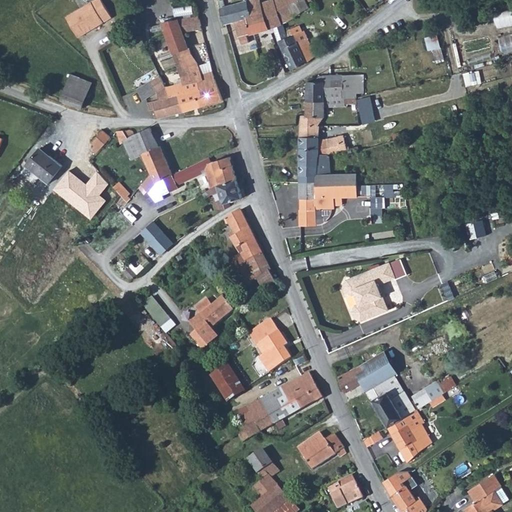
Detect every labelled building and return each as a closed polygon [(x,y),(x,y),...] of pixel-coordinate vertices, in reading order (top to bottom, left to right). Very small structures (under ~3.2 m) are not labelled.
[(102,0),(89,0),(65,11),(75,33),(110,17),(102,0)] [(261,0),(254,0),(250,1),(224,6),(226,19),(235,17),(241,42),(248,41),(247,33),(270,27),(273,27),(286,24),(283,15),(279,7),(292,1),(291,0),(272,0),(263,5),(261,0)] [(293,0),(292,1),(279,7),(283,15),(293,10),(294,13),(308,5),(305,0),(293,0)] [(192,5),(175,9),(177,18),(194,14),(192,5)] [(511,11),(496,15),(499,28),(511,25),(511,11)] [(201,15),(181,19),(184,32),(204,27),(201,15)] [(181,19),(165,23),(173,54),(182,51),(188,49),(184,32),(181,19)] [(300,27),(290,32),(286,24),(273,27),(288,67),(312,50),(304,32),(302,33),(300,27)] [(511,33),(501,35),(504,52),(511,50),(511,33)] [(442,34),(428,36),(429,50),(436,49),(437,60),(445,59),(442,34)] [(182,51),(173,54),(178,71),(179,72),(187,69),(182,51)] [(215,70),(204,73),(201,62),(193,64),(196,76),(188,78),(187,75),(180,77),(184,89),(192,87),(198,108),(222,101),(215,70)] [(89,78),(71,70),(69,71),(59,94),(78,104),(89,78)] [(359,75),(305,76),(305,96),(356,96),(357,93),(359,93),(359,75)] [(168,89),(160,76),(137,89),(144,100),(155,95),(158,101),(148,104),(149,110),(154,109),(156,118),(163,117),(169,116),(182,112),(178,95),(172,97),(168,89)] [(174,86),(168,89),(172,97),(178,95),(176,91),(174,86)] [(192,87),(184,89),(176,91),(178,95),(182,112),(198,108),(192,87)] [(356,96),(305,96),(305,115),(323,115),(323,107),(345,107),(345,104),(356,104),(356,96)] [(360,99),(363,114),(376,112),(373,96),(360,99)] [(323,115),(305,115),(301,115),(299,136),(315,136),(317,124),(323,115)] [(106,128),(94,140),(97,142),(95,145),(92,142),(86,147),(90,151),(85,156),(91,162),(98,157),(99,159),(119,141),(107,128),(106,128)] [(164,149),(157,134),(155,131),(140,137),(137,132),(122,131),(122,130),(127,142),(129,141),(136,158),(146,154),(157,178),(149,188),(154,196),(168,179),(177,175),(165,149),(164,149)] [(343,132),(327,136),(328,151),(347,145),(343,132)] [(327,136),(315,136),(299,136),(299,139),(300,179),(317,182),(316,173),(328,172),(328,151),(327,136)] [(51,144),(32,165),(35,167),(55,148),(51,144)] [(55,148),(35,167),(40,172),(45,168),(58,179),(72,162),(55,148)] [(228,156),(211,163),(219,183),(212,185),(214,192),(237,177),(228,156)] [(210,160),(177,175),(168,179),(154,196),(159,207),(170,202),(168,198),(182,192),(180,184),(179,182),(192,176),(193,179),(206,173),(212,185),(219,183),(211,163),(210,160)] [(355,172),(328,172),(316,173),(317,182),(317,184),(356,184),(355,172)] [(86,187),(70,174),(56,190),(91,219),(107,200),(101,195),(110,184),(97,173),(86,187)] [(237,177),(214,192),(209,195),(219,218),(236,206),(234,202),(243,197),(237,177)] [(317,182),(300,179),(301,226),(314,226),(314,217),(333,217),(333,204),(341,204),(341,195),(317,195),(317,184),(317,182)] [(137,192),(129,182),(122,188),(129,196),(135,204),(141,197),(136,193),(137,192)] [(356,184),(317,184),(317,195),(341,195),(356,195),(356,184)] [(386,196),(397,197),(398,185),(387,184),(386,196)] [(386,215),(387,196),(373,196),(373,215),(386,215)] [(271,270),(244,208),(221,226),(224,230),(233,227),(235,232),(231,234),(241,257),(242,260),(232,265),(245,293),(244,294),(251,308),(263,303),(260,296),(266,290),(259,275),(271,270)] [(468,223),(470,238),(488,235),(486,220),(468,223)] [(403,256),(393,259),(399,273),(408,270),(403,256)] [(393,259),(351,275),(349,281),(351,286),(356,289),(360,287),(364,299),(359,301),(357,306),(359,312),(365,315),(384,308),(383,305),(390,303),(381,280),(398,273),(393,259)] [(138,273),(130,263),(123,269),(130,279),(138,273)] [(271,270),(259,275),(266,290),(276,281),(271,270)] [(169,333),(179,324),(154,296),(145,304),(169,333)] [(228,299),(217,307),(212,302),(210,303),(207,300),(203,302),(205,307),(202,308),(207,315),(197,322),(203,332),(199,335),(207,347),(212,343),(214,345),(220,341),(214,331),(238,314),(228,299)] [(292,342),(275,316),(251,334),(267,360),(266,361),(273,373),(298,356),(290,344),(292,342)] [(436,353),(449,349),(446,337),(433,340),(436,353)] [(393,348),(360,364),(370,385),(401,369),(403,368),(393,348)] [(401,369),(370,385),(360,364),(342,374),(355,404),(375,394),(391,424),(410,414),(399,394),(411,388),(401,369)] [(245,391),(229,365),(213,375),(229,401),(245,391)] [(312,374),(252,409),(253,412),(267,433),(268,432),(267,430),(275,424),(277,427),(281,426),(282,427),(287,424),(285,420),(327,396),(312,374)] [(428,393),(417,399),(415,394),(412,396),(414,400),(412,401),(416,410),(422,407),(434,400),(428,393)] [(416,410),(410,414),(391,424),(409,459),(436,441),(436,439),(427,423),(429,420),(422,407),(416,410)] [(267,433),(253,412),(243,418),(249,428),(240,432),(246,441),(261,432),(263,435),(267,433)] [(385,427),(368,435),(373,443),(388,436),(385,427)] [(325,429),(303,441),(307,448),(329,436),(325,429)] [(337,432),(329,436),(337,451),(339,450),(345,446),(337,432)] [(329,436),(307,448),(315,463),(337,451),(329,436)] [(262,443),(247,456),(264,478),(270,473),(273,476),(285,466),(281,461),(278,463),(265,446),(262,443)] [(345,446),(339,450),(343,455),(351,450),(348,445),(345,446)] [(264,478),(251,489),(256,495),(260,501),(280,484),(273,476),(270,473),(264,478)] [(358,474),(344,479),(342,477),(332,481),(333,485),(340,501),(365,491),(358,474)] [(414,489),(406,474),(390,482),(404,511),(430,511),(432,509),(420,486),(414,489)] [(497,490),(504,486),(497,474),(473,488),(480,500),(467,508),(469,511),(495,511),(494,510),(505,503),(497,490)] [(296,511),(300,509),(280,484),(260,501),(254,506),(258,511),(296,511)] [(251,489),(246,492),(251,498),(256,495),(251,489)]
